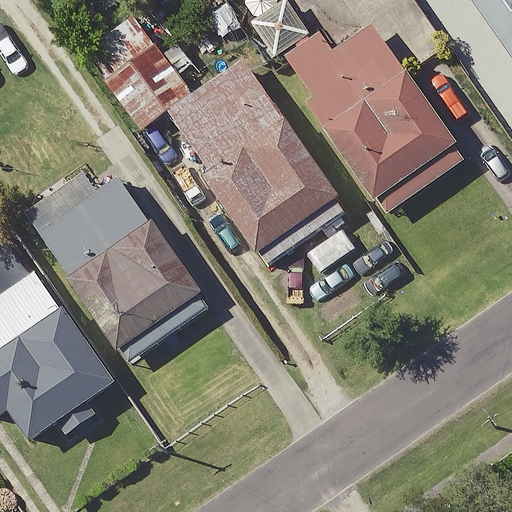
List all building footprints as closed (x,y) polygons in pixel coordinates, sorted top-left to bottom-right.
[(511,0),(471,0),(511,59),(511,0)] [(157,52),(139,25),(94,55),(113,83),(157,52)] [(406,74),(373,25),(292,80),(326,129),(406,74)] [(286,123),(244,63),(169,114),(210,174),(286,123)] [(458,149),(407,74),(406,74),(326,129),(377,204),(458,149)] [(339,201),(286,123),(210,174),(203,179),(257,257),(339,201)] [(151,226),(120,181),(42,234),(73,279),(151,226)] [(203,298),(153,224),(151,226),(73,279),(68,282),(118,356),(203,298)] [(118,386),(66,310),(0,354),(0,419),(8,414),(30,446),(118,386)]
